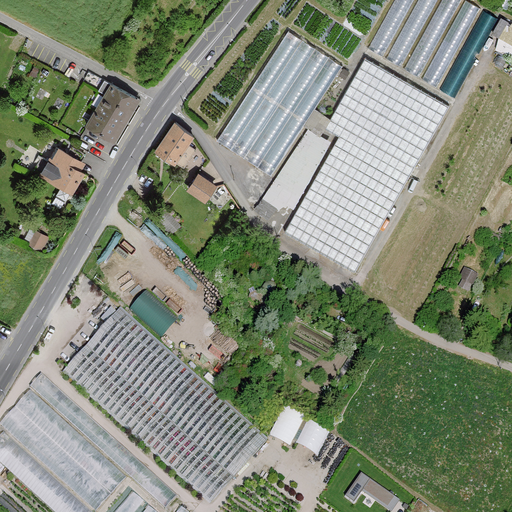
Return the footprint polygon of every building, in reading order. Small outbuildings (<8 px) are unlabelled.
[(417,0),(391,58),(403,63),(431,0),(417,0)] [(440,0),(407,67),(421,74),(458,0),(440,0)] [(471,0),(463,0),(425,77),(438,84),(479,4),(471,0)] [(484,8),(441,87),(455,94),(498,16),(484,8)] [(511,25),(501,19),(494,33),(500,37),(497,50),(511,58),(511,25)] [(384,20),(370,46),(384,53),(398,27),(384,20)] [(270,176),(342,66),(289,31),(217,140),(270,176)] [(340,136),(285,232),(356,272),(450,106),(365,58),(327,128),(340,136)] [(113,84),(107,94),(130,108),(137,97),(113,84)] [(130,108),(107,94),(87,126),(111,140),(130,108)] [(193,135),(176,122),(158,150),(184,167),(197,149),(188,144),(193,135)] [(327,138),(309,128),(256,209),(268,218),(277,206),(280,206),(284,201),(294,208),(328,148),(323,145),(327,138)] [(72,146),(68,153),(81,161),(85,153),(72,146)] [(42,157),(35,169),(62,185),(72,191),(83,172),(76,168),(81,161),(68,153),(57,147),(49,161),(42,157)] [(217,183),(201,171),(191,182),(208,195),(217,183)] [(66,200),(72,191),(62,185),(57,195),(66,200)] [(43,239),(36,236),(31,245),(38,248),(43,239)] [(477,276),(469,272),(461,287),(467,290),(470,284),(472,285),(477,276)] [(100,298),(105,292),(91,280),(85,286),(100,298)] [(133,311),(168,335),(182,315),(147,290),(133,311)] [(120,309),(86,346),(234,478),(268,441),(120,309)] [(234,478),(86,346),(64,372),(212,504),(234,478)] [(178,496),(42,375),(31,387),(166,510),(178,496)] [(126,477),(31,391),(1,424),(97,511),(126,477)] [(306,416),(286,406),(270,436),(291,446),(306,416)] [(329,433),(309,422),(297,445),(317,456),(329,433)] [(92,511),(2,430),(0,432),(0,461),(55,511),(92,511)] [(358,480),(362,474),(356,470),(352,476),(358,480)] [(373,482),(362,474),(358,480),(346,497),(355,503),(364,489),(367,490),(373,482)] [(135,492),(116,511),(160,511),(151,504),(150,505),(135,492)]
